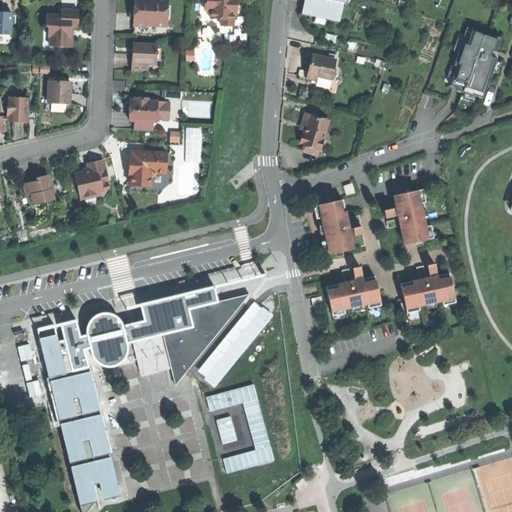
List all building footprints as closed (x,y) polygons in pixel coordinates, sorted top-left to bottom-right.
[(140,28),(173,30),(174,0),(157,0),(158,2),(141,1),(141,15),(140,28)] [(212,0),(211,12),(218,13),(218,21),(228,22),(228,29),(240,30),(241,17),(244,17),(245,0),(243,0),(242,0),(219,0),(220,1),(212,0)] [(344,0),(305,0),(303,13),(340,21),(344,0)] [(75,13),(67,13),(67,17),(53,17),(52,29),(56,29),(56,39),(63,39),(63,47),(79,47),(80,30),(85,30),(85,13),(75,13)] [(0,33),(0,34),(0,36),(18,37),(19,14),(4,14),(4,17),(0,16),(0,33)] [(173,39),(173,30),(140,28),(140,37),(173,39)] [(468,42),(463,40),(454,65),(457,66),(450,86),(458,88),(457,91),(473,96),(474,95),(483,98),(497,59),(494,58),(501,38),(473,28),(468,42)] [(162,48),(140,47),(139,60),(139,73),(154,74),(154,67),(161,67),(162,48)] [(196,59),(196,50),(187,50),(187,59),(196,59)] [(309,72),(308,78),(317,80),(317,76),(331,79),(336,60),(313,54),(311,64),(309,72)] [(299,76),(308,78),(309,72),(300,70),(299,76)] [(76,84),(54,84),(54,105),(75,105),(76,96),(76,84)] [(34,100),(17,99),(16,103),(13,103),(12,117),(15,118),(15,125),(23,125),(33,125),(34,100)] [(135,113),(135,123),(140,123),(158,124),(162,124),(163,105),(155,105),(155,101),(141,100),(140,104),(136,103),(135,113)] [(75,113),(75,105),(54,105),(54,112),(75,113)] [(328,121),(306,114),(303,126),(307,127),(305,134),(302,144),(320,149),(328,121)] [(4,118),(0,117),(0,134),(9,134),(9,118),(4,118)] [(157,133),(158,124),(140,123),(140,132),(157,133)] [(200,160),(202,126),(188,125),(187,159),(200,160)] [(186,134),(177,134),(177,144),(186,144),(186,134)] [(318,155),(320,149),(302,144),(300,150),(318,155)] [(172,154),(143,153),(138,156),(134,159),(134,178),(137,178),(137,189),(156,190),(156,175),(172,176),(172,154)] [(93,173),(81,175),(84,188),(86,187),(88,196),(100,194),(107,197),(116,188),(111,162),(102,164),(92,166),(93,173)] [(37,183),(28,184),(30,196),(37,195),(39,205),(59,201),(54,177),(43,179),(43,182),(37,183)] [(407,192),(394,195),(396,207),(396,208),(400,208),(402,218),(405,231),(401,232),(404,245),(418,242),(419,246),(424,245),(422,240),(434,238),(431,225),(425,226),(420,203),(426,202),(423,189),(412,191),(411,186),(406,187),(407,192)] [(86,201),(107,197),(100,194),(88,196),(86,187),(84,188),(86,201)] [(318,205),(329,254),(353,248),(350,236),(347,237),(345,226),(342,213),(345,212),(343,199),(318,205)] [(317,256),(329,254),(318,205),(307,207),(312,232),(317,256)] [(398,217),(399,219),(402,218),(400,208),(396,208),(396,207),(384,210),(386,218),(398,215),(398,217)] [(346,218),(345,212),(342,213),(345,226),(348,225),(360,222),(359,215),(346,218)] [(400,226),(401,232),(405,231),(402,218),(399,219),(387,222),(388,228),(400,226)] [(349,229),(348,225),(345,226),(347,237),(350,236),(363,234),(361,226),(349,229)] [(365,246),(363,234),(350,236),(353,248),(365,246)] [(428,278),(426,278),(427,283),(438,280),(437,276),(434,263),(427,265),(430,278),(428,278)] [(353,281),(351,281),(352,286),(363,284),(362,279),(359,266),(352,268),(355,280),(353,281)] [(419,280),(413,281),(414,286),(427,283),(426,278),(423,266),(417,267),(419,280)] [(345,283),(339,284),(340,289),(352,286),(351,281),(349,269),(342,270),(345,283)] [(400,284),(407,313),(420,310),(419,306),(442,301),(443,305),(456,303),(449,273),(437,276),(438,280),(427,283),(414,286),(413,281),(400,284)] [(339,284),(326,287),(332,316),(345,313),(344,308),(367,303),(368,309),(381,306),(375,276),(362,279),(363,284),(352,286),(340,289),(339,284)] [(218,287),(145,307),(147,318),(148,322),(135,326),(129,328),(127,322),(124,319),(117,314),(108,313),(101,315),(95,321),(91,329),(92,337),(84,338),(87,351),(95,349),(97,356),(99,362),(105,367),(113,369),(121,368),(128,363),(132,354),(132,345),(137,344),(155,339),(163,337),(171,371),(175,369),(179,387),(252,297),(224,304),(218,287)] [(201,373),(208,379),(263,312),(256,306),(201,373)] [(57,325),(40,330),(52,378),(55,378),(57,385),(54,386),(62,421),(65,420),(67,428),(64,428),(73,463),(75,462),(77,470),(75,470),(85,511),(89,511),(100,500),(96,485),(103,483),(105,491),(122,487),(115,461),(99,465),(97,458),(114,453),(105,417),(88,422),(86,415),(104,410),(94,374),(79,379),(77,372),(92,369),(87,351),(84,338),(79,320),(64,324),(68,341),(62,343),(57,325)] [(164,374),(155,339),(137,344),(145,379),(164,374)]
